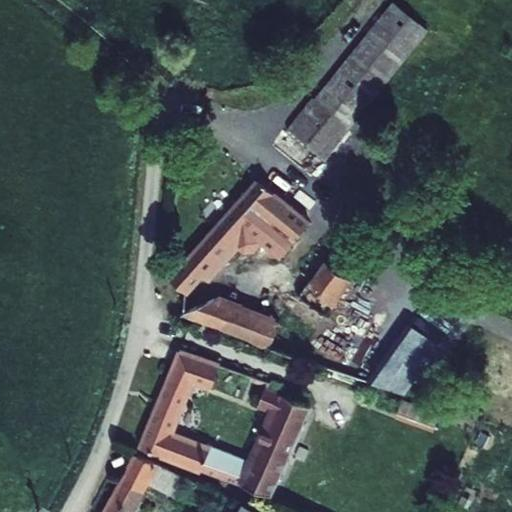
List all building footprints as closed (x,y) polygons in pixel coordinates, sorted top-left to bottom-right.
[(395,0),(384,0),(270,140),(307,170),(426,24),(395,0)] [(265,244),(280,257),(313,219),(266,178),(175,283),(187,294),(204,274),(212,281),(243,246),(254,256),(265,244)] [(306,305),(331,266),(321,260),(296,299),(306,305)] [(435,340),(352,274),(300,351),(404,388),(435,340)] [(191,297),(185,313),(271,345),(282,315),(218,291),(213,305),(191,297)] [(184,345),(143,440),(273,490),(318,394),(288,383),(278,407),(253,461),(212,446),(214,442),(174,427),(196,378),(264,401),(274,378),(184,345)] [(274,378),(264,401),(278,407),(288,383),(274,378)] [(163,463),(164,459),(139,449),(104,511),(240,511),(247,503),(224,484),(204,476),(163,463)] [(261,511),(247,503),(240,511),(261,511)]
